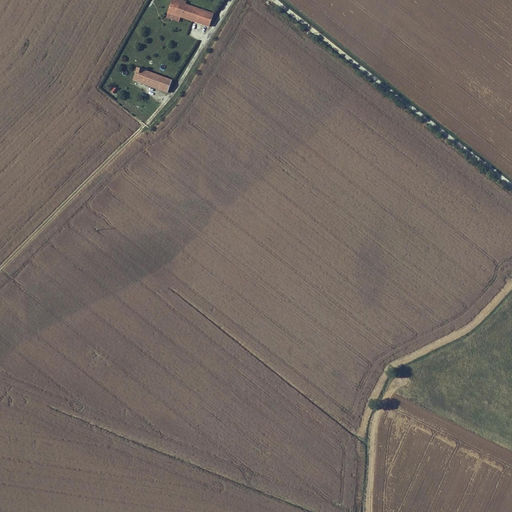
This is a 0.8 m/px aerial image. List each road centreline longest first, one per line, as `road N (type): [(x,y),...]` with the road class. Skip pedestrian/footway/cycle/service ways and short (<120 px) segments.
road 1 (track): [(274,0),(511,184)]
road 2 (track): [(0,268),(145,124)]
road 3 (track): [(132,137),(170,125),(245,0)]
